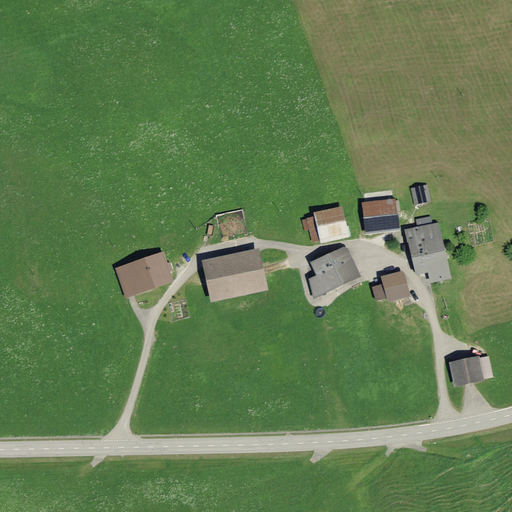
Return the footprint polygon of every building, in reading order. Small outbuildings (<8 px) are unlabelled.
[(427,185),(411,189),(415,206),(431,202),(427,185)] [(396,202),(365,205),(368,233),(399,229),(396,202)] [(341,205),(315,212),(322,239),(348,232),(341,205)] [(431,216),(416,219),(417,225),(432,222),(431,216)] [(437,223),(406,231),(416,273),(428,270),(431,281),(450,277),(437,223)] [(345,248),(313,263),(319,275),(309,280),(316,295),(358,276),(345,248)] [(257,251),(205,263),(214,300),(266,288),(257,251)] [(162,253),(118,269),(128,296),(171,281),(162,253)] [(403,273),(383,277),(384,284),(374,287),(376,299),(387,297),(388,300),(408,295),(403,273)] [(489,356),(451,364),(456,384),(493,376),(489,356)]
